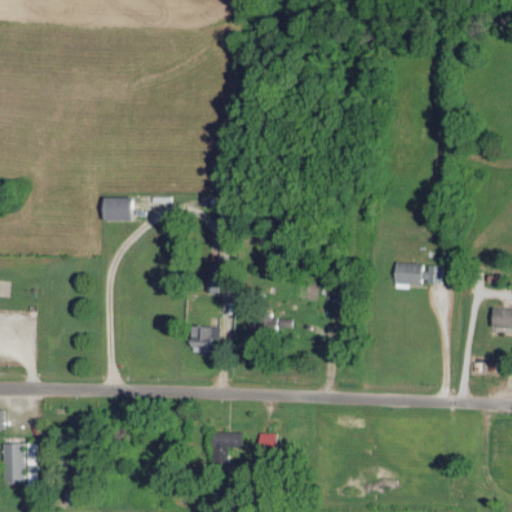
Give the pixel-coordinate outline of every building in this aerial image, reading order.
[(129,195),(100,195),(100,218),(129,217),(129,195)] [(394,282),(442,281),(442,262),(393,263),(394,282)] [(511,306),(490,306),(489,325),(511,325),(511,306)] [(189,347),(217,348),(218,325),(189,324),(189,347)] [(226,458),(226,444),(242,444),(241,430),(211,431),(211,458),(226,458)] [(275,432),(258,431),(257,446),(274,447),(275,432)] [(22,481),(21,442),(1,442),(2,482),(22,481)]
